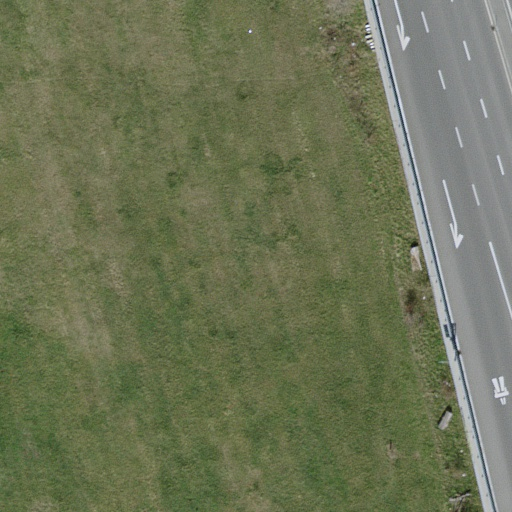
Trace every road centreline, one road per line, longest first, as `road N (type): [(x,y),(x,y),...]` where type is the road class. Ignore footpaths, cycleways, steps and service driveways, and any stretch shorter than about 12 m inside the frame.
road 1 (motorway): [(447,0),(511,403)]
road 2 (secondary): [(450,0),(511,205)]
